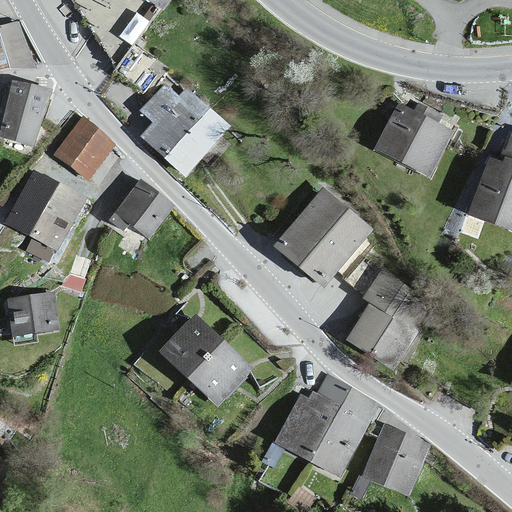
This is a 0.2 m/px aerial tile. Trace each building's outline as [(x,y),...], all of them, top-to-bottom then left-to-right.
[(134,40),(150,21),(140,13),(124,31),(134,40)] [(0,73),(34,64),(23,24),(0,30),(0,73)] [(53,93),(18,85),(6,136),(41,144),(53,93)] [(229,128),(185,92),(179,100),(165,89),(144,114),(159,126),(146,141),(190,176),(229,128)] [(458,132),(404,107),(385,149),(438,173),(458,132)] [(116,144),(84,122),(61,154),(94,176),(116,144)] [(511,145),(506,162),(498,159),(479,215),(511,225),(511,145)] [(93,199),(39,173),(16,221),(70,246),(93,199)] [(179,207),(147,184),(126,213),(159,236),(179,207)] [(376,230),(327,194),(285,249),(334,285),(376,230)] [(413,291),(384,274),(368,301),(375,305),(354,339),(398,365),(418,332),(397,319),(413,291)] [(57,294),(15,304),(23,338),(65,328),(57,294)] [(260,369),(201,318),(171,351),(230,402),(260,369)] [(379,404),(327,379),(316,402),(305,396),(282,443),(346,473),(379,404)] [(432,446),(387,429),(368,476),(413,493),(432,446)] [(0,455),(8,443),(0,438),(0,455)]
